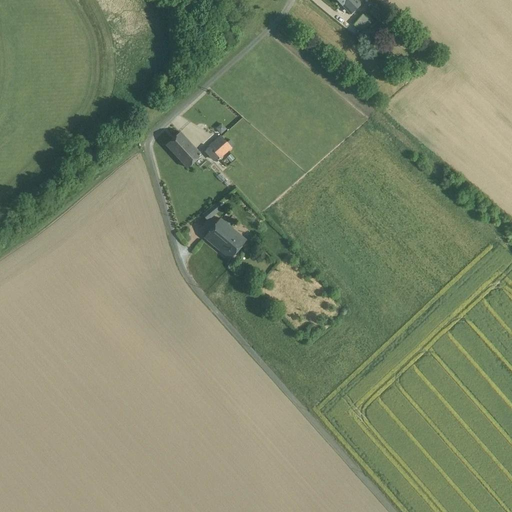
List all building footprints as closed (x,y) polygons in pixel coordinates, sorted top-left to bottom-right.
[(358,0),(347,0),(342,5),(350,14),(362,3),(358,0)] [(379,15),(372,8),(368,12),(375,18),(379,15)] [(364,13),(356,23),(359,26),(360,26),(363,28),(371,19),(364,13)] [(195,148),(180,132),(166,145),(181,161),(195,148)] [(221,136),(209,147),(219,158),(231,147),(221,136)] [(195,148),(181,161),(188,169),(202,157),(195,148)] [(215,204),(202,215),(207,220),(220,210),(215,204)] [(234,230),(220,218),(204,238),(218,250),(234,230)] [(234,230),(218,250),(230,259),(246,240),(234,230)]
